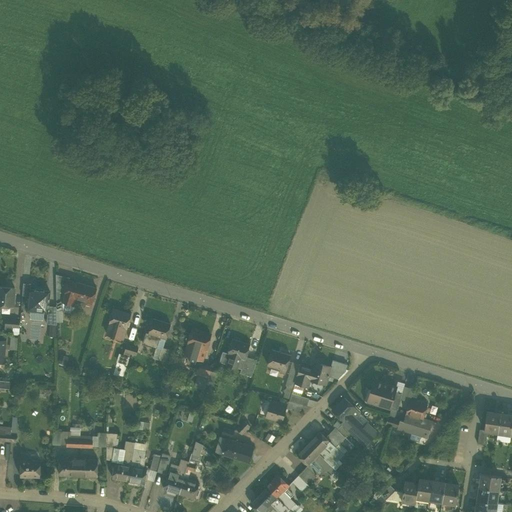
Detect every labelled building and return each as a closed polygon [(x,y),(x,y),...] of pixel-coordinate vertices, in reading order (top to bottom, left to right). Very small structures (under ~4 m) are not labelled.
[(69,278),(55,274),(56,304),(62,304),(63,301),(62,301),(69,280),(69,278)] [(74,298),(91,304),(96,288),(69,280),(62,301),(63,301),(72,304),(74,298)] [(22,295),(28,296),(29,289),(30,289),(31,284),(23,283),(22,295)] [(0,305),(14,307),(15,287),(0,286),(0,305)] [(30,289),(29,289),(28,296),(27,311),(31,311),(44,312),(48,313),(48,306),(50,291),(43,291),(42,292),(37,291),(36,290),(30,289)] [(56,306),(48,306),(48,313),(46,323),(50,324),(57,325),(57,323),(57,311),(56,306)] [(106,333),(124,338),(131,314),(113,309),(106,333)] [(43,321),(44,312),(31,311),(30,319),(43,321)] [(12,333),(19,334),(19,328),(20,320),(6,319),(5,329),(12,330),(12,333)] [(156,347),(157,348),(160,337),(166,339),(170,324),(154,319),(150,333),(147,332),(143,344),(156,347)] [(57,337),(57,325),(50,324),(49,336),(57,337)] [(186,355),(196,358),(200,347),(206,349),(210,334),(193,329),(189,344),(186,355)] [(18,338),(10,337),(9,350),(18,350),(18,338)] [(164,347),(166,339),(160,337),(157,348),(156,347),(152,358),(159,360),(163,347),(164,347)] [(241,369),(242,369),(245,359),(250,344),(232,339),(228,353),(223,352),(219,362),(241,369)] [(124,355),(130,356),(131,354),(133,346),(127,344),(124,355)] [(131,354),(136,355),(139,348),(133,346),(131,354)] [(159,360),(166,362),(170,349),(164,347),(163,347),(159,360)] [(203,360),(206,349),(200,347),(196,358),(203,360)] [(281,368),(286,370),(291,355),(273,349),(268,365),(280,369),(281,368)] [(127,365),(130,356),(124,355),(119,353),(116,362),(127,365)] [(61,355),(58,363),(66,365),(69,357),(61,355)] [(240,373),(252,377),(256,362),(245,359),(242,369),(241,369),(240,373)] [(330,367),(328,376),(337,379),(345,371),(347,365),(332,360),(330,367)] [(197,375),(208,379),(210,374),(212,367),(198,362),(194,374),(197,375)] [(286,385),(293,387),(295,382),(300,365),(292,362),(286,385)] [(315,362),(313,369),(310,379),(325,384),(328,376),(330,367),(315,362)] [(308,386),(310,379),(313,369),(300,365),(295,382),(308,386)] [(205,390),(208,379),(197,375),(193,387),(205,390)] [(0,387),(9,388),(10,381),(0,380),(0,387)] [(379,405),(389,408),(394,391),(396,387),(375,380),(371,391),(375,392),(372,399),(380,402),(379,405)] [(404,387),(402,393),(400,399),(409,402),(410,399),(411,399),(414,390),(404,387)] [(368,401),(379,405),(380,402),(372,399),(375,392),(371,391),(368,401)] [(396,410),(400,399),(402,393),(394,391),(389,408),(396,410)] [(289,401),(303,405),(306,406),(308,399),(291,394),(289,401)] [(343,420),(344,420),(350,413),(355,408),(344,397),(332,410),(343,420)] [(409,402),(406,414),(423,419),(427,404),(411,399),(410,399),(409,402)] [(266,416),(282,421),(286,406),(270,401),(266,416)] [(286,406),(301,411),(303,405),(289,401),(288,401),(286,406)] [(484,430),(487,431),(498,432),(500,413),(487,411),(484,430)] [(364,427),(350,413),(344,420),(345,421),(342,424),(355,437),(364,427)] [(511,415),(500,413),(498,432),(510,434),(511,424),(511,415)] [(432,422),(423,419),(406,414),(403,422),(401,429),(397,428),(396,428),(428,437),(432,422)] [(403,422),(394,419),(392,426),(397,428),(401,429),(403,422)] [(245,421),(241,425),(246,430),(250,426),(245,421)] [(355,437),(365,447),(378,434),(368,423),(364,427),(355,437)] [(242,435),(246,430),(241,425),(237,429),(242,435)] [(70,427),(70,431),(71,431),(71,435),(79,436),(80,427),(70,427)] [(0,440),(10,441),(10,434),(5,434),(5,429),(0,428),(0,440)] [(221,434),(232,437),(234,431),(223,428),(221,434)] [(339,443),(349,452),(354,446),(336,428),(331,434),(332,435),(328,439),(331,442),(335,446),(339,443)] [(477,444),(485,446),(486,437),(487,431),(484,430),(480,429),(477,444)] [(52,443),(60,444),(61,431),(53,431),(52,443)] [(60,444),(67,445),(67,435),(71,435),(71,431),(70,431),(61,431),(60,444)] [(308,443),(332,466),(339,459),(331,451),(330,452),(326,448),(331,442),(328,439),(320,431),(308,443)] [(509,441),(510,434),(498,432),(497,439),(509,441)] [(117,434),(106,433),(106,446),(106,459),(113,460),(115,449),(117,434)] [(66,446),(79,447),(79,436),(71,435),(67,435),(67,445),(66,446)] [(93,436),(79,436),(79,447),(92,447),(93,436)] [(215,451),(223,454),(227,439),(219,437),(215,451)] [(227,439),(223,454),(249,462),(254,447),(227,439)] [(124,450),(124,451),(122,464),(115,463),(112,478),(128,481),(134,448),(135,442),(126,441),(124,450)] [(195,441),(191,454),(199,456),(203,444),(195,441)] [(147,444),(135,442),(134,448),(146,451),(147,444)] [(332,466),(308,443),(297,455),(308,466),(315,473),(316,474),(322,468),(326,472),(327,471),(332,466)] [(146,451),(134,448),(128,481),(144,484),(145,480),(147,468),(141,467),(142,465),(140,464),(141,457),(145,458),(146,451)] [(115,461),(115,463),(122,464),(124,451),(124,450),(115,449),(113,460),(115,461)] [(145,480),(153,481),(157,471),(166,474),(170,456),(162,454),(160,458),(154,457),(151,468),(147,468),(145,480)] [(60,475),(78,476),(79,456),(72,456),(72,459),(60,459),(60,475)] [(85,457),(79,456),(78,476),(98,476),(98,460),(85,459),(85,457)] [(191,457),(189,462),(187,469),(194,471),(198,459),(191,457)] [(20,476),(40,477),(40,460),(27,460),(27,462),(21,462),(20,476)] [(179,493),(184,479),(187,469),(189,462),(181,460),(179,466),(171,464),(164,489),(179,493)] [(298,475),(306,483),(315,473),(308,466),(298,475)] [(327,471),(330,475),(335,470),(332,466),(327,471)] [(481,474),(479,487),(498,490),(500,476),(481,474)] [(266,486),(266,487),(255,498),(261,503),(266,509),(271,504),(277,509),(277,510),(279,511),(287,511),(290,509),(285,504),(290,499),(283,492),(289,486),(278,475),(266,486)] [(300,489),(306,483),(298,475),(292,482),(300,489)] [(416,497),(429,499),(432,480),(419,478),(418,484),(416,497)] [(199,483),(184,479),(179,493),(195,498),(199,483)] [(429,499),(442,502),(445,482),(432,480),(429,499)] [(415,503),(416,497),(418,484),(404,482),(401,500),(415,503)] [(459,484),(445,482),(442,502),(456,504),(459,484)] [(380,495),(385,500),(394,490),(389,486),(380,495)] [(479,487),(477,500),(496,503),(498,490),(479,487)] [(261,503),(255,498),(249,504),(255,509),(259,505),(264,511),(266,509),(261,503)] [(285,504),(290,509),(295,504),(290,499),(285,504)] [(477,500),(475,511),(494,511),(496,503),(477,500)]
